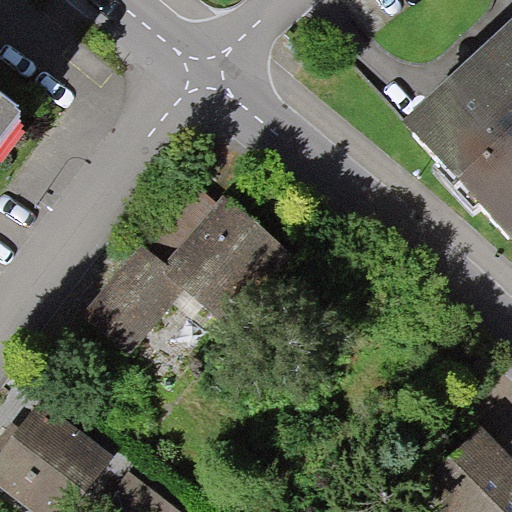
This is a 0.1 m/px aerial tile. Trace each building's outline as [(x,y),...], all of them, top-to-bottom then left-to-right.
[(511,27),(403,129),(511,246),(511,27)] [(0,148),(13,133),(0,122),(0,148)] [(279,258),(213,205),(158,272),(132,251),(77,319),(121,355),(168,296),(217,335),(279,258)] [(57,511),(99,463),(33,408),(0,447),(0,495),(20,511),(57,511)] [(511,511),(511,439),(500,452),(482,435),(423,497),(439,511),(511,511)]
